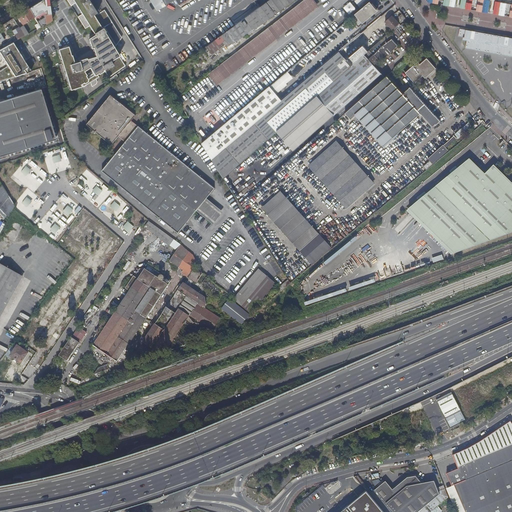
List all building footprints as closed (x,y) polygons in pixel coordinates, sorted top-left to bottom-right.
[(44,12),(42,0),(29,9),(34,18),(44,12)] [(66,0),(71,6),(75,4),(81,14),(82,13),(83,14),(78,17),(85,29),(89,26),(95,35),(90,38),(93,59),(80,62),(80,61),(76,62),(76,63),(70,65),(66,51),(56,54),(67,91),(73,87),(74,88),(77,86),(76,84),(77,83),(81,89),(88,84),(90,88),(95,85),(96,84),(96,83),(97,81),(97,80),(96,79),(99,77),(97,74),(104,69),(109,77),(126,66),(119,55),(111,44),(120,38),(104,13),(99,17),(88,0),(66,0)] [(155,0),(161,9),(171,3),(176,10),(192,0),(155,0)] [(270,0),(206,47),(212,56),(222,49),(225,53),(237,44),(235,42),(247,34),(249,37),(264,26),(263,24),(294,0),(270,0)] [(314,0),(303,0),(208,74),(217,85),(319,6),(314,0)] [(360,13),(356,17),(361,24),(378,10),(372,3),(374,2),(372,0),(371,0),(358,11),(360,13)] [(488,13),(490,0),(489,0),(461,0),(460,8),(471,10),(472,6),(477,7),(476,11),(488,13)] [(504,16),(505,12),(510,13),(509,17),(511,17),(511,4),(495,1),(493,14),(504,16)] [(34,18),(29,9),(17,16),(22,25),(34,18)] [(386,22),(393,30),(399,24),(392,16),(386,22)] [(19,28),(24,36),(28,34),(22,25),(18,27),(19,28)] [(12,32),(17,40),(24,36),(19,28),(12,32)] [(332,113),(379,72),(374,67),(397,46),(387,34),(368,52),(351,67),(338,78),(333,82),(317,97),(332,113)] [(0,71),(0,83),(28,69),(28,68),(30,67),(17,42),(0,50),(0,52),(7,68),(0,71)] [(424,43),(419,48),(422,51),(427,47),(424,43)] [(363,45),(346,60),(351,67),(368,52),(363,45)] [(285,98),(255,123),(270,139),(277,132),(317,97),(333,82),(327,74),(331,70),(338,78),(351,67),(346,60),(339,52),(285,98)] [(417,63),(405,73),(414,84),(426,74),(428,76),(435,71),(426,60),(419,65),(417,63)] [(327,74),(333,82),(338,78),(331,70),(327,74)] [(380,74),(379,72),(332,113),(334,115),(380,74)] [(285,73),(273,83),(279,91),(292,80),(285,73)] [(383,128),(391,137),(393,139),(420,114),(432,127),(435,124),(436,125),(437,125),(436,124),(439,122),(440,122),(410,87),(409,88),(405,83),(398,89),(388,77),(345,114),(351,120),(365,108),(383,128)] [(214,133),(202,143),(212,159),(255,123),(285,98),(279,91),(273,83),(224,124),(214,133)] [(38,86),(0,98),(0,154),(55,137),(38,86)] [(216,188),(140,125),(139,126),(133,120),(137,114),(112,94),(88,123),(113,144),(120,136),(126,142),(102,170),(178,233),(197,210),(213,224),(223,212),(207,198),(216,188)] [(277,132),(291,149),(332,113),(317,97),(277,132)] [(332,113),(291,149),(293,151),(334,115),(332,113)] [(255,123),(212,159),(224,179),(270,139),(255,123)] [(468,123),(463,129),(465,132),(471,127),(468,123)] [(386,142),(391,137),(383,128),(378,133),(386,142)] [(429,161),(423,167),(426,170),(448,151),(446,148),(456,139),(453,136),(452,136),(453,137),(450,140),(443,146),(443,145),(427,159),(429,161)] [(336,142),(308,167),(346,209),(374,184),(336,142)] [(60,154),(52,156),(54,163),(61,161),(60,154)] [(408,205),(449,254),(511,229),(511,179),(500,167),(490,167),(486,172),(469,155),(408,205)] [(26,165),(21,172),(26,176),(31,170),(26,165)] [(80,178),(86,183),(91,177),(85,172),(80,178)] [(0,186),(0,213),(7,221),(14,208),(1,185),(0,186)] [(97,186),(93,191),(99,196),(103,191),(97,186)] [(262,209),(312,265),(330,249),(281,192),(262,209)] [(27,196),(21,203),(27,207),(32,201),(27,196)] [(115,201),(111,206),(117,211),(121,206),(115,201)] [(68,205),(63,211),(69,216),(74,209),(68,205)] [(20,208),(18,211),(30,218),(34,212),(31,210),(29,213),(20,208)] [(84,213),(71,233),(77,237),(90,217),(84,213)] [(89,226),(108,240),(112,234),(93,221),(89,226)] [(128,221),(123,227),(129,233),(134,227),(128,221)] [(180,245),(149,221),(145,227),(176,251),(170,261),(183,270),(181,273),(196,283),(198,281),(202,274),(193,256),(180,245)] [(56,224),(51,230),(56,234),(61,228),(56,224)] [(115,237),(100,257),(106,262),(121,242),(115,237)] [(62,246),(75,256),(81,249),(68,238),(62,246)] [(330,261),(342,250),(340,247),(328,259),(330,261)] [(85,253),(82,258),(89,264),(93,259),(85,253)] [(431,258),(433,263),(443,259),(441,255),(431,258)] [(0,306),(18,274),(0,263),(0,306)] [(77,264),(71,273),(84,282),(90,273),(77,264)] [(117,362),(144,321),(146,318),(171,281),(148,265),(138,280),(133,277),(126,288),(131,291),(108,325),(103,322),(96,332),(101,336),(94,346),(117,362)] [(258,269),(234,299),(252,314),(277,284),(258,269)] [(0,317),(23,276),(18,274),(0,306),(0,317)] [(68,277),(64,283),(77,291),(81,285),(68,277)] [(170,351),(185,345),(188,340),(192,334),(194,336),(196,337),(203,326),(211,331),(219,318),(204,308),(206,305),(205,298),(183,283),(178,290),(174,296),(162,314),(155,324),(154,327),(138,350),(147,356),(167,349),(170,351)] [(62,286),(56,293),(69,304),(75,296),(62,286)] [(55,294),(49,301),(63,312),(69,305),(55,294)] [(304,305),(328,297),(327,294),(303,303),(304,305)] [(243,312),(227,302),(222,309),(241,324),(249,315),(247,313),(243,312)] [(55,322),(59,314),(45,306),(41,314),(55,322)] [(147,323),(154,327),(155,324),(146,318),(144,321),(147,323)] [(73,335),(81,341),(87,332),(78,327),(73,335)] [(48,344),(54,347),(62,336),(56,332),(48,344)] [(71,337),(59,355),(67,361),(80,343),(71,337)] [(16,341),(5,355),(9,358),(11,356),(21,363),(28,353),(18,346),(19,344),(16,341)] [(47,349),(42,358),(46,360),(51,351),(47,349)] [(130,362),(136,353),(134,352),(126,364),(130,362)] [(141,357),(136,353),(130,362),(139,359),(141,357)] [(99,368),(94,375),(106,371),(109,370),(108,365),(99,368)] [(452,393),(437,400),(450,428),(465,420),(452,393)] [(477,444),(463,451),(456,455),(461,469),(447,474),(452,484),(454,483),(466,511),(511,511),(511,424),(510,422),(487,438),(482,441),(477,444)] [(297,459),(290,462),(295,474),(302,470),(297,459)] [(386,481),(375,490),(393,511),(418,511),(440,494),(435,481),(422,483),(416,475),(407,477),(393,489),(386,481)] [(383,511),(365,490),(359,494),(337,511),(383,511)]
